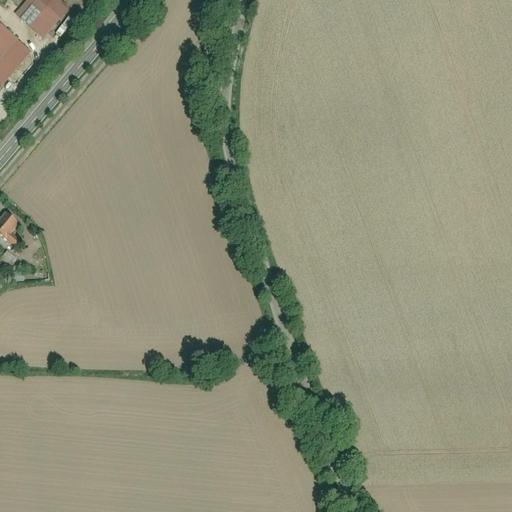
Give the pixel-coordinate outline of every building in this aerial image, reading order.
[(71,10),(58,0),(28,0),(16,15),(45,40),(71,10)] [(0,89),(32,52),(0,25),(0,89)] [(3,215),(0,217),(0,239),(2,241),(2,240),(6,235),(15,226),(3,215)] [(16,244),(6,235),(2,240),(12,249),(16,244)] [(4,254),(0,259),(0,274),(1,276),(14,263),(4,254)] [(11,282),(22,281),(22,273),(10,273),(11,282)]
